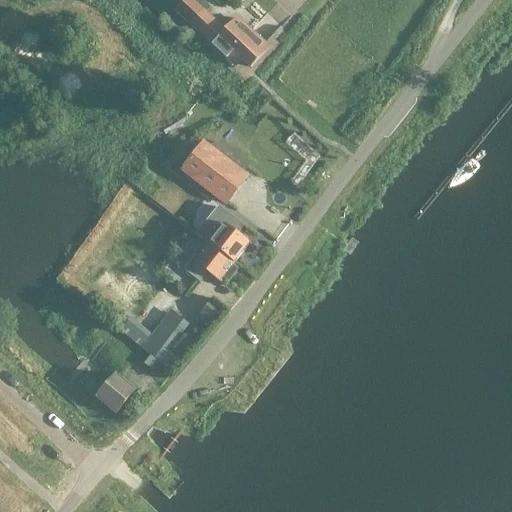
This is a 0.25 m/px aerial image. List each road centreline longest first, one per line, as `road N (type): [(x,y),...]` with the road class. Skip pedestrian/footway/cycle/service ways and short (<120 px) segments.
road 1 (tertiary): [(65,511),(213,348),(484,0)]
road 2 (track): [(97,472),(0,387)]
